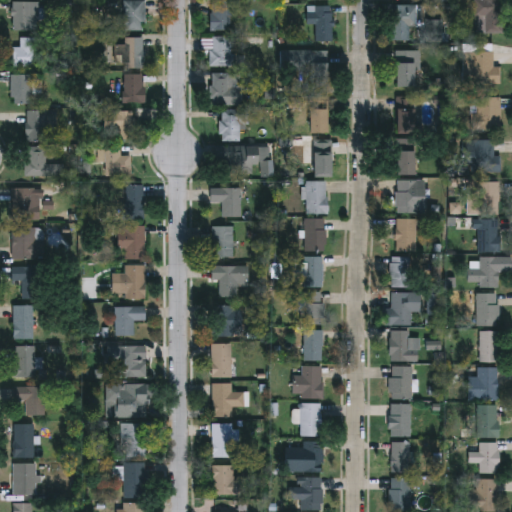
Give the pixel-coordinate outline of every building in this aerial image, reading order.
[(145,0),(146,30),(123,30),(123,0),(145,0)] [(230,0),(230,29),(210,29),(210,0),(230,0)] [(482,24),(474,24),(474,0),(502,0),(502,33),(482,33),(482,24)] [(12,31),(12,1),(39,1),(39,31),(12,31)] [(417,4),(417,22),(442,23),(442,41),(391,40),(392,4),(417,4)] [(332,6),(332,40),(315,40),(315,24),(307,24),(307,6),(332,6)] [(144,37),(144,68),(124,68),(124,64),(106,64),(106,44),(124,44),(124,37),(144,37)] [(232,65),(211,65),(211,37),(232,37),(232,65)] [(11,43),(38,43),(38,67),(11,67),(11,43)] [(493,47),(493,66),(500,66),(500,83),(463,84),(463,47),(493,47)] [(308,102),(308,70),(283,70),(282,50),(327,49),(328,101),(308,102)] [(416,87),(395,87),(395,51),(416,51),(416,87)] [(211,72),(231,72),(231,104),(211,104),(211,72)] [(144,102),(126,102),(126,74),(144,74),(144,102)] [(41,103),(10,103),(10,75),(41,75),(41,103)] [(395,134),(396,96),(417,96),(416,134),(395,134)] [(500,129),(470,129),(470,97),(500,97),(500,129)] [(309,133),(308,108),(326,108),(326,133),(309,133)] [(221,140),(221,109),(247,109),(247,140),(221,140)] [(57,110),(57,131),(46,131),(46,141),(25,141),(25,110),(57,110)] [(104,110),(134,110),(134,138),(104,138),(104,110)] [(313,176),(313,139),(331,139),(331,176),(313,176)] [(500,172),(463,172),(463,140),(493,140),(493,156),(500,156),(500,172)] [(256,145),(256,172),(229,172),(229,160),(215,160),(215,146),(256,145)] [(25,176),(25,146),(46,146),(46,164),(64,164),(64,176),(25,176)] [(121,146),(121,155),(131,155),(131,176),(104,176),(104,146),(121,146)] [(395,175),(395,149),(414,149),(414,175),(395,175)] [(425,180),(425,213),(397,213),(397,180),(425,180)] [(327,214),(305,214),(305,181),(327,181),(327,214)] [(499,215),(466,215),(466,192),(477,192),(477,182),(499,182),(499,215)] [(123,220),(123,185),(143,185),(143,220),(123,220)] [(41,220),(13,220),(13,188),(41,188),(41,220)] [(241,216),(222,216),(222,202),(210,202),(210,188),(241,188),(241,216)] [(304,251),(304,218),(326,218),(326,251),(304,251)] [(417,219),(417,251),(395,251),(395,219),(417,219)] [(498,252),(476,252),(476,220),(498,220),(498,252)] [(124,259),(124,249),(118,249),(118,227),(144,227),(144,259),(124,259)] [(211,257),(211,227),(233,227),(233,257),(211,257)] [(11,260),(11,228),(36,228),(36,260),(11,260)] [(323,287),(303,287),(303,257),(323,257),(323,287)] [(411,257),(411,287),(390,287),(390,257),(411,257)] [(469,286),(469,257),(510,257),(510,271),(498,271),(498,286),(469,286)] [(145,265),(145,298),(115,298),(115,275),(124,275),(124,265),(145,265)] [(237,297),(214,297),(214,266),(248,266),(248,286),(237,286),(237,297)] [(36,267),(36,300),(13,300),(13,267),(36,267)] [(299,292),(322,292),(323,324),(299,324),(299,292)] [(420,293),(420,311),(411,311),(411,325),(391,325),(391,293),(420,293)] [(476,326),(476,293),(499,293),(499,326),(476,326)] [(33,339),(13,339),(13,306),(33,306),(33,339)] [(115,306),(145,306),(145,320),(134,320),(134,335),(115,335),(115,306)] [(211,306),(242,306),(242,336),(211,336),(211,306)] [(303,361),(303,330),(322,330),(322,361),(303,361)] [(389,361),(389,331),(409,331),(409,339),(419,339),(419,361),(389,361)] [(497,362),(479,362),(479,331),(497,331),(497,362)] [(231,343),(231,377),(210,377),(210,343),(231,343)] [(35,377),(13,377),(13,345),(35,345),(35,377)] [(138,376),(117,376),(117,345),(145,345),(145,359),(138,359),(138,376)] [(321,397),(292,397),(292,375),(301,375),(301,366),(321,366),(321,397)] [(412,398),(389,398),(389,366),(412,366),(412,398)] [(497,400),(476,400),(476,367),(497,367),(497,400)] [(211,417),(211,383),(231,383),(231,391),(244,391),(244,406),(232,406),(232,416),(211,417)] [(106,384),(146,384),(146,418),(106,418),(106,384)] [(25,415),(25,402),(13,401),(13,386),(44,386),(44,415),(25,415)] [(321,436),(299,436),(299,403),(321,403),(321,436)] [(410,437),(389,437),(389,404),(410,404),(410,437)] [(498,437),(477,437),(477,404),(498,404),(498,437)] [(147,457),(121,457),(121,423),(147,423),(147,457)] [(33,424),(33,457),(13,457),(13,424),(33,424)] [(211,424),(233,424),(233,457),(211,457),(211,424)] [(302,448),(302,441),(323,441),(323,472),(283,472),(283,448),(302,448)] [(409,441),(409,473),(390,473),(390,441),(409,441)] [(498,442),(498,473),(478,473),(478,463),(467,463),(467,453),(478,453),(478,442),(498,442)] [(12,495),(12,463),(36,463),(36,495),(12,495)] [(123,498),(123,463),(145,463),(145,498),(123,498)] [(234,465),(234,494),(211,494),(211,465),(234,465)] [(300,510),(300,477),(322,477),(322,510),(300,510)] [(410,478),(410,511),(389,511),(389,478),(410,478)] [(467,511),(467,490),(476,490),(476,479),(496,479),(496,511),(467,511)] [(143,503),(143,511),(123,511),(123,503),(143,503)]
